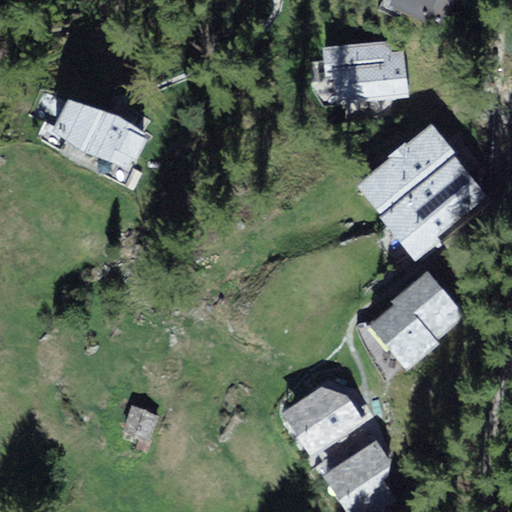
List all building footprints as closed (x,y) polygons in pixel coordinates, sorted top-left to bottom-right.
[(381,0),(381,3),(417,18),(424,0),(381,0)] [(402,38),(318,43),(323,113),(406,108),(402,38)] [(109,114),(64,100),(53,126),(78,144),(124,158),(139,132),(109,114)] [(425,120),(348,182),(411,260),(488,199),(425,120)] [(425,278),(362,333),(401,379),(464,324),(425,278)] [(334,367),(278,407),(310,452),(366,413),(334,367)] [(153,415),(133,407),(124,428),(144,437),(153,415)] [(372,442),(312,474),(331,511),(362,511),(399,493),(372,442)]
